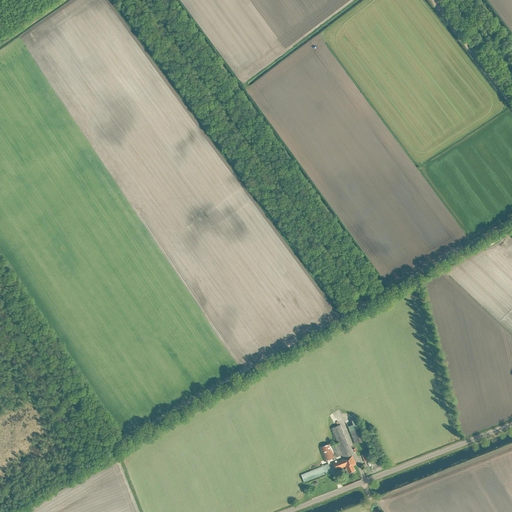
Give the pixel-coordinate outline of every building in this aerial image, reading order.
[(324,441),(334,437),(326,418),(316,422),(324,441)] [(353,425),(348,427),(355,444),(365,440),(357,419),(352,420),(353,425)] [(356,464),(352,455),(340,425),(331,428),(337,443),(331,446),(336,458),(342,455),(343,459),(333,463),(336,470),(345,467),(348,473),(355,471),(353,466),(356,464)] [(330,444),(321,447),(326,461),(335,458),(330,444)] [(304,483),(331,472),(328,464),(301,475),(304,483)]
